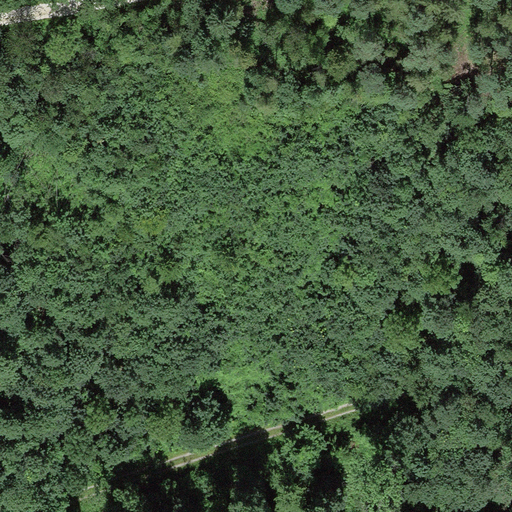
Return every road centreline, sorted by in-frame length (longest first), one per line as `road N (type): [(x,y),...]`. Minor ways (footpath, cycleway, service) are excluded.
road 1 (track): [(47,511),(407,396),(511,377)]
road 2 (track): [(0,20),(122,0)]
